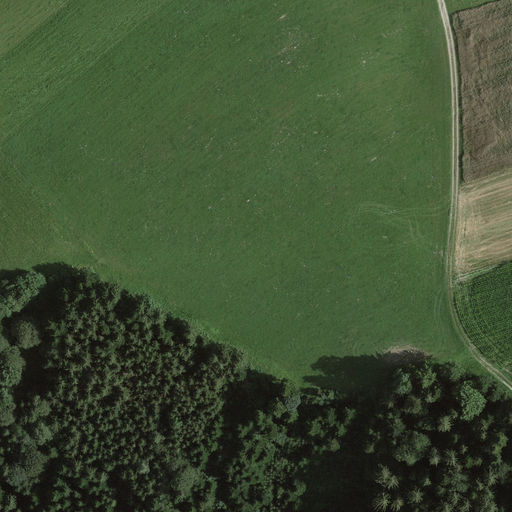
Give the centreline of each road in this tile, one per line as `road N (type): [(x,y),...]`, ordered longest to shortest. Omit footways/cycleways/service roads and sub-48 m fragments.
road 1 (track): [(443,0),(457,71),(456,312),(466,337),(511,385)]
road 2 (track): [(0,459),(43,450),(97,458),(127,511)]
